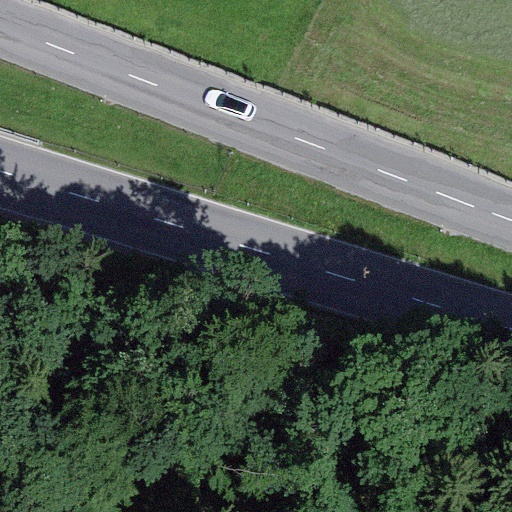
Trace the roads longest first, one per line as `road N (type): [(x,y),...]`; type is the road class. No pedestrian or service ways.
road 1 (tertiary): [(511,219),(0,26)]
road 2 (secondary): [(0,172),(511,330)]
